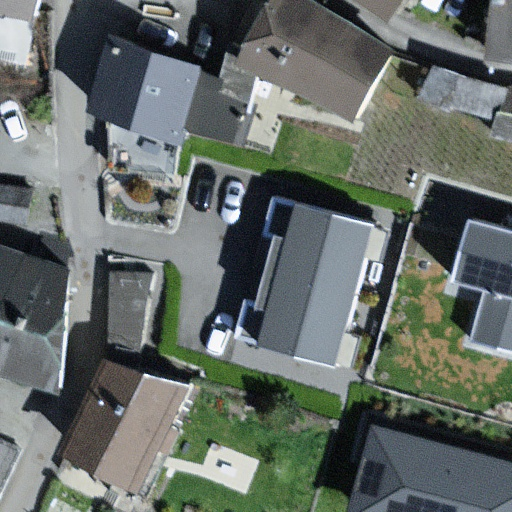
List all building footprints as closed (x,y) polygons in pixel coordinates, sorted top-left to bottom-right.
[(0,0),(0,2),(44,11),(46,0),(0,0)] [(285,0),(255,51),(360,112),(398,48),(314,0),(285,0)] [(382,0),(398,11),(405,0),(382,0)] [(204,63),(122,37),(100,106),(188,134),(192,123),(238,137),(250,98),(221,89),(224,78),(201,71),(204,63)] [(511,93),(502,130),(511,132),(511,93)] [(339,350),(376,222),(307,202),(297,237),(290,235),(272,297),(284,300),(275,332),(339,350)] [(511,230),(481,222),(466,274),(497,283),(482,335),(511,343),(511,230)] [(0,344),(31,257),(0,245),(0,344)] [(146,338),(151,257),(106,254),(100,335),(146,338)] [(0,358),(61,381),(68,288),(70,270),(52,264),(31,257),(0,344),(0,358)] [(146,478),(187,389),(116,363),(79,446),(146,478)] [(511,511),(511,459),(387,426),(363,511),(511,511)]
